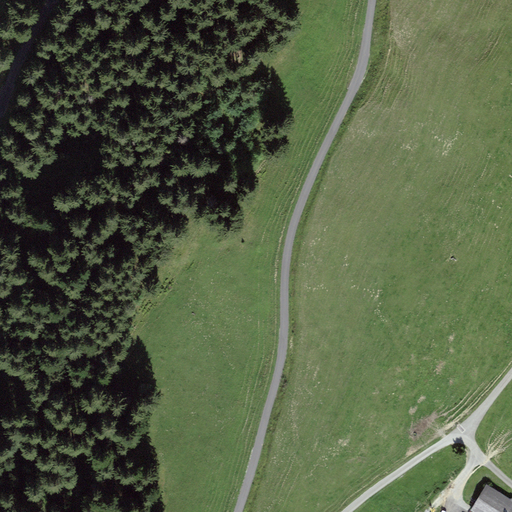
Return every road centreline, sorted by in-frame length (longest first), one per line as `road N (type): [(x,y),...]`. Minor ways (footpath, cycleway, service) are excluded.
road 1 (track): [(238,511),(281,354),(291,235),(359,70),(372,0)]
road 2 (track): [(511,373),(461,432),(346,511)]
road 3 (track): [(83,0),(0,104)]
